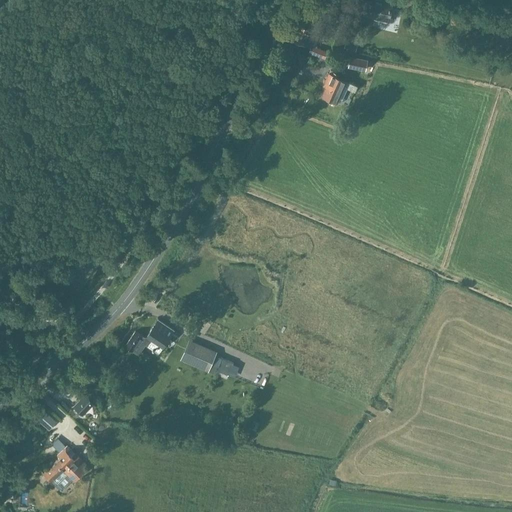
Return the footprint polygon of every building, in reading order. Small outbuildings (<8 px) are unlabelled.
[(367,0),(363,23),(371,25),(374,23),(375,18),(389,21),(392,4),(374,0),(367,0)] [(426,5),(426,14),(440,14),(440,5),(426,5)] [(453,24),(479,25),(479,14),(453,13),(453,24)] [(294,40),(310,46),(312,47),(310,52),(326,58),(328,52),(317,47),(318,45),(311,42),(313,38),(316,40),(319,33),(300,25),(294,40)] [(345,48),(356,51),(358,43),(346,41),(345,48)] [(348,67),(366,71),(368,60),(350,56),(348,67)] [(329,83),(323,97),(330,99),(340,104),(341,104),(347,89),(350,83),(347,82),(347,81),(346,81),(339,78),(337,77),(332,75),(330,74),(327,82),(329,83)] [(134,332),(125,346),(129,349),(139,355),(146,345),(147,346),(147,347),(157,354),(159,352),(166,341),(174,330),(158,320),(152,331),(148,336),(146,339),(134,332)] [(181,359),(208,371),(216,353),(189,341),(181,359)] [(228,375),(234,363),(220,357),(215,369),(228,375)] [(82,415),(83,414),(86,417),(96,407),(93,404),(93,403),(84,394),(72,406),(82,415)] [(41,408),(40,410),(34,417),(45,427),(49,430),(56,421),(41,408)] [(51,444),(58,451),(64,445),(57,438),(51,444)] [(85,464),(81,461),(67,446),(57,456),(59,458),(42,473),(51,482),(62,471),(72,481),(84,470),(81,467),(85,464)] [(1,491),(5,494),(6,492),(11,486),(7,483),(1,491)]
